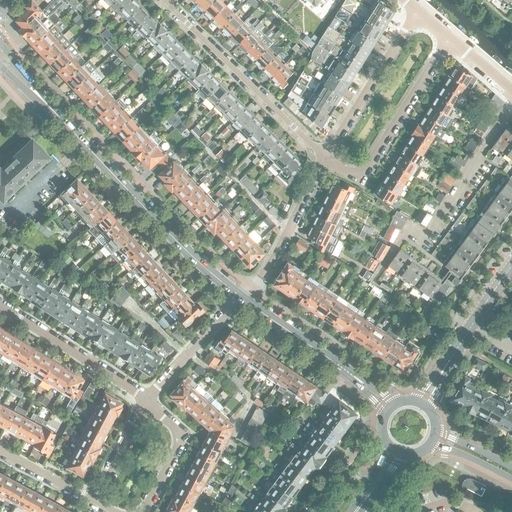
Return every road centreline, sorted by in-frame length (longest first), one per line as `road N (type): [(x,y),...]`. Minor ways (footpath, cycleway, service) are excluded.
road 1 (secondary): [(242,298),(182,248),(58,117)]
road 2 (residential): [(325,157),(163,0)]
road 3 (residential): [(325,157),(352,172),(366,167),(451,38)]
road 4 (residential): [(144,404),(0,306)]
road 5 (residential): [(419,11),(325,157)]
road 6 (residential): [(242,298),(255,289),(325,157)]
road 7 (residential): [(423,238),(511,107)]
road 8 (residential): [(242,298),(144,404)]
road 9 (secondary): [(353,375),(242,298)]
road 10 (residential): [(143,511),(180,442),(174,426),(144,404)]
